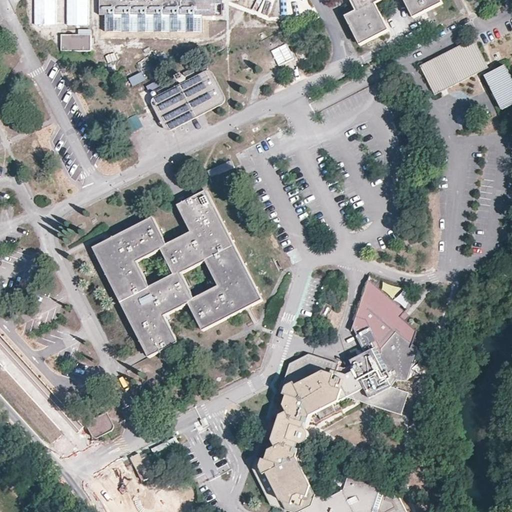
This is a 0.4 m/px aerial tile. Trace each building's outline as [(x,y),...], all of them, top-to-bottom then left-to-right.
[(55,0),(35,0),(35,23),(56,23),(55,0)] [(88,0),(68,0),(68,23),(88,24),(88,0)] [(174,2),(174,0),(99,0),(99,46),(173,48),(174,2)] [(221,0),(189,0),(190,2),(189,40),(220,40),(221,0)] [(353,0),(359,11),(347,17),(361,44),(388,30),(375,3),(381,0),(406,0),(415,16),(442,3),(441,0),(353,0)] [(63,35),(62,51),(92,51),(92,35),(63,35)] [(475,38),(420,66),(435,94),(489,66),(475,38)] [(287,44),(273,51),(280,65),(293,58),(287,44)] [(511,103),(511,77),(505,65),(485,75),(502,109),(511,103)] [(142,72),(129,78),(132,86),(146,80),(142,72)] [(210,72),(208,72),(160,96),(155,99),(153,101),(153,104),(162,121),(166,129),(169,131),(172,130),(211,111),(224,103),(226,101),(226,98),(214,75),(212,73),(210,72)] [(162,83),(149,87),(152,98),(166,93),(162,83)] [(138,114),(129,119),(134,130),(143,126),(138,114)] [(131,135),(136,149),(156,142),(151,128),(131,135)] [(244,264),(207,193),(181,206),(194,232),(167,246),(154,220),(96,249),(121,298),(151,356),(178,343),(165,316),(191,303),(205,329),(263,300),(244,264)] [(418,348),(413,344),(418,331),(406,322),(410,317),(369,280),(360,305),(352,331),(364,355),(353,361),(353,363),(345,368),(340,366),(338,371),(343,373),(353,380),(347,395),(402,413),(409,393),(392,387),(397,379),(407,380),(418,348)] [(271,451),(268,460),(257,457),(254,467),(273,504),(296,511),(298,511),(303,510),(304,511),(407,511),(398,495),(385,491),(385,493),(381,491),(381,488),(349,478),(348,481),(336,477),(303,467),(298,458),(301,449),(299,448),(300,443),(303,443),(307,442),(309,440),(310,437),(310,434),(310,432),(308,429),(305,428),(306,426),(307,423),(309,424),(313,416),(319,412),(322,419),(337,412),(333,404),(347,395),(353,380),(343,373),(338,371),(340,366),(340,365),(310,355),(291,364),(282,394),(289,396),(285,404),(289,411),(282,416),(274,440),(278,447),(271,451)] [(130,366),(135,379),(141,377),(136,364),(130,366)] [(84,422),(97,441),(115,429),(103,410),(84,422)] [(140,455),(133,459),(140,473),(142,472),(146,480),(161,474),(152,456),(143,460),(140,455)]
